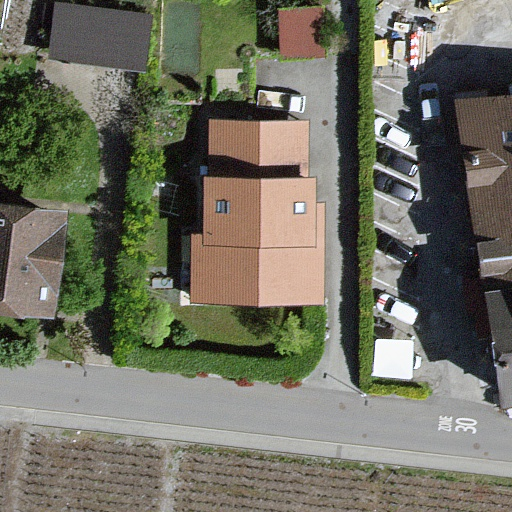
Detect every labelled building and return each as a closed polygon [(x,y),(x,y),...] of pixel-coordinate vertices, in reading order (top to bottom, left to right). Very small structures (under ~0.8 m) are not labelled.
[(68,0),(51,0),(45,53),(141,65),(148,10),(68,0)] [(317,0),(280,0),(279,35),(316,36),(317,0)] [(511,83),(452,92),(494,391),(511,388),(511,83)] [(315,112),(201,110),(199,222),(182,222),(181,300),(323,302),(324,198),(314,193),(315,112)] [(64,199),(0,190),(0,295),(52,302),(64,199)]
